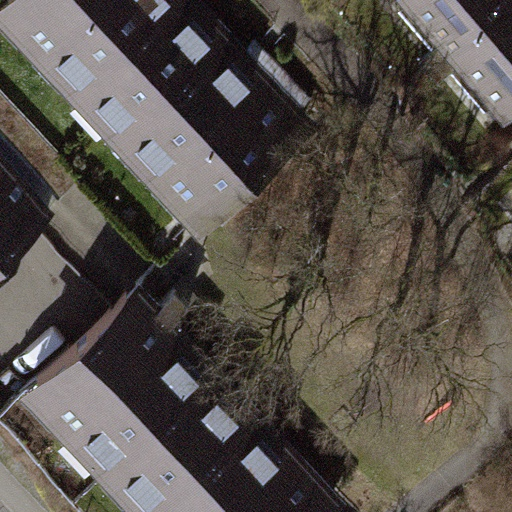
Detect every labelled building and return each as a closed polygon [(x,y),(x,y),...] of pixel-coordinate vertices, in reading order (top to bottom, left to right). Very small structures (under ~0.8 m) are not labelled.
[(315,111),(211,0),(0,0),(0,15),(194,223),(315,111)] [(419,56),(429,67),(506,0),(409,0),(441,37),(419,56)] [(461,61),(504,111),(511,103),(511,0),(506,0),(429,67),(439,79),(461,61)] [(0,168),(11,158),(0,146),(0,168)] [(0,253),(53,204),(11,158),(0,168),(0,253)] [(139,272),(19,384),(138,511),(326,511),(346,494),(139,272)]
